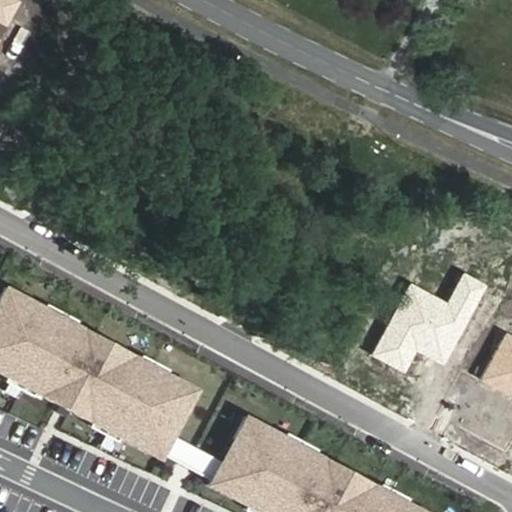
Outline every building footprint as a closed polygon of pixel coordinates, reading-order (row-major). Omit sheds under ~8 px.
[(0,0),(0,22),(3,24),(14,4),(7,0),(0,0)] [(426,357),(440,365),(482,289),(462,278),(446,308),(409,288),(371,356),(400,372),(414,347),(428,354),(426,357)] [(218,461),(170,435),(195,388),(165,372),(162,378),(136,364),(139,358),(73,323),(70,329),(41,314),(44,308),(25,297),(0,343),(0,385),(3,387),(6,382),(32,395),(29,401),(83,430),(86,425),(116,440),(112,446),(153,468),(158,458),(205,484),(200,493),(235,511),(241,511),(244,509),(250,511),(423,511),(404,501),(401,507),(376,494),(380,488),(314,452),(310,458),(281,443),(284,437),(243,414),(218,461)] [(73,323),(44,308),(41,314),(70,329),(73,323)] [(511,334),(508,332),(484,376),(511,391),(511,334)] [(165,372),(139,358),(136,364),(162,378),(165,372)] [(3,387),(29,401),(32,395),(6,382),(3,387)] [(83,430),(112,446),(116,440),(86,425),(83,430)] [(281,443),(310,458),(314,452),(284,437),(281,443)] [(429,509),(444,494),(413,464),(399,479),(429,509)] [(401,507),(404,501),(380,488),(376,494),(401,507)]
